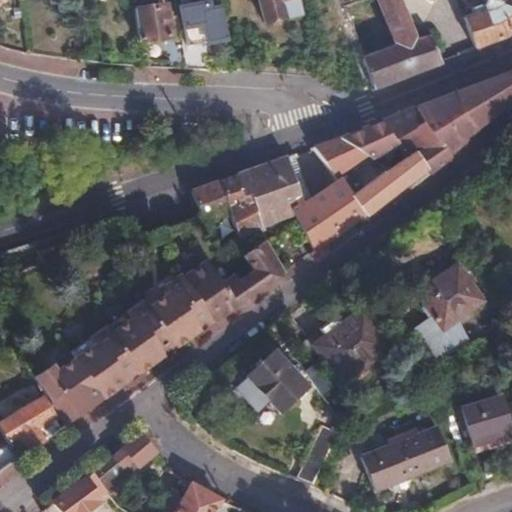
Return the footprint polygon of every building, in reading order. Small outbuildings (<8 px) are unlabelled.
[(297,13),(293,0),(257,0),(262,22),(297,13)] [(360,57),(371,90),(438,64),(437,61),(428,36),(414,41),(396,0),(355,0),(343,4),(352,33),(386,22),(395,46),(360,57)] [(465,19),(474,47),(509,35),(511,33),(511,9),(494,0),(486,0),(483,8),(474,10),(475,15),(465,19)] [(511,0),(494,0),(511,9),(511,0)] [(179,45),(184,69),(231,71),(224,37),(218,4),(207,6),(206,1),(178,7),(186,44),(179,45)] [(129,13),(141,67),(184,69),(179,45),(177,35),(167,36),(160,8),(129,13)] [(4,24),(6,48),(13,51),(27,53),(22,23),(4,24)] [(224,37),(231,71),(246,72),(256,73),(249,33),(224,37)] [(511,97),(511,71),(382,122),(393,151),(398,162),(414,151),(428,176),(511,97)] [(393,151),(382,122),(339,138),(365,156),(370,160),(393,151)] [(341,183),(343,186),(353,178),(347,169),(365,156),(339,138),(312,148),(338,184),(341,183)] [(367,221),(428,176),(414,151),(398,162),(387,170),(351,197),(364,217),(367,221)] [(291,213),(312,251),(364,217),(351,197),(343,186),(341,183),(338,184),(314,202),(303,205),(286,158),(251,170),(261,229),(291,213)] [(240,240),(261,229),(251,170),(190,191),(203,221),(228,210),(240,240)] [(181,279),(213,323),(284,273),(265,243),(243,259),(253,273),(240,284),(235,280),(223,288),(206,262),(181,279)] [(442,329),(481,300),(456,265),(417,294),(442,329)] [(176,348),(213,323),(181,279),(178,276),(161,288),(165,293),(147,307),(176,348)] [(138,375),(176,348),(147,307),(126,323),(120,314),(103,326),(138,375)] [(341,384),(388,348),(360,313),(314,349),(341,384)] [(102,400),(138,375),(103,326),(86,338),(92,347),(74,360),(102,400)] [(293,378),(288,373),(286,375),(272,359),(264,365),(263,363),(248,376),(257,387),(249,394),(261,409),(269,401),(280,413),(302,394),(290,381),(293,378)] [(64,427),(102,400),(74,360),(56,374),(48,364),(33,375),(64,427)] [(471,443),(508,432),(498,398),(461,410),(471,443)] [(17,437),(25,454),(40,444),(33,429),(51,418),(41,400),(0,424),(0,431),(7,444),(17,437)] [(322,461),(338,434),(322,425),(305,454),(322,461)] [(419,436),(414,425),(382,437),(386,449),(360,459),(370,485),(443,456),(433,431),(419,436)] [(152,453),(137,435),(90,472),(96,480),(98,483),(124,461),(129,468),(134,464),(136,466),(152,453)] [(290,480),(307,487),(322,461),(305,454),(290,480)] [(96,480),(90,472),(50,502),(57,511),(86,511),(97,504),(91,495),(95,492),(90,486),(96,480)] [(214,511),(220,502),(189,486),(182,500),(175,511),(214,511)]
